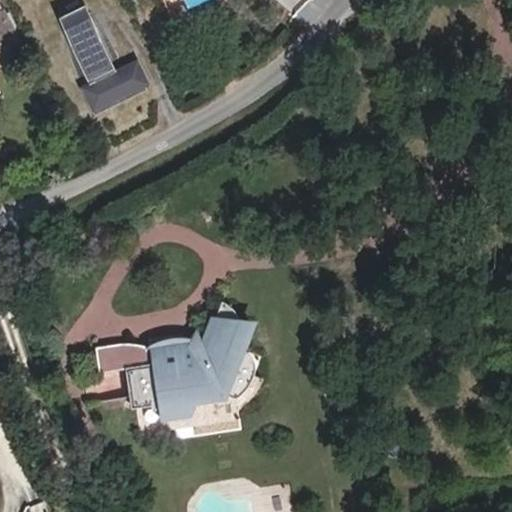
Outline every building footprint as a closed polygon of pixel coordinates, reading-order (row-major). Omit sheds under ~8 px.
[(0,99),(2,98),(0,94),(0,65),(26,50),(0,5),(0,99)] [(115,68),(86,8),(62,19),(66,26),(71,48),(77,57),(85,53),(94,78),(80,85),(92,108),(148,81),(137,58),(115,68)] [(252,47),(234,58),(242,69),(259,57),(252,47)] [(148,363),(140,365),(117,369),(123,405),(152,399),(156,419),(178,415),(184,404),(210,400),(218,403),(231,394),(239,381),(220,372),(238,328),(224,322),(225,319),(225,315),(224,311),(223,309),(219,305),(215,304),(211,303),(194,349),(183,350),(147,356),(148,363)] [(138,350),(140,365),(148,363),(147,356),(183,350),(181,341),(177,340),(174,339),(163,338),(156,339),(147,342),(139,348),(138,350)]
